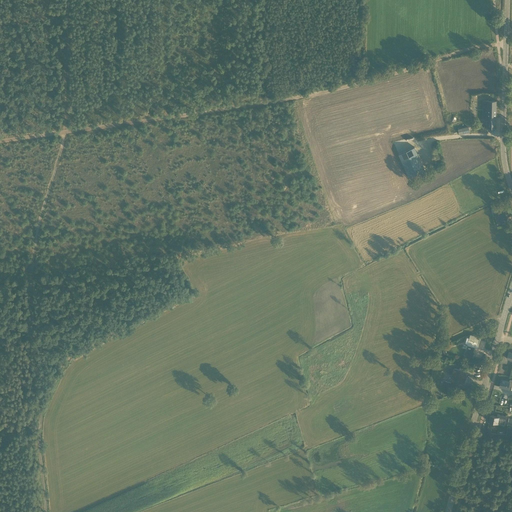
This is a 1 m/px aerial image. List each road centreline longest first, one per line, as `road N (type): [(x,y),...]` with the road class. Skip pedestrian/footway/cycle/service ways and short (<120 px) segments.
road 1 (track): [(64,132),(283,100),(497,44)]
road 2 (track): [(43,511),(25,280)]
road 3 (secondary): [(447,511),(511,289)]
road 4 (secondary): [(511,189),(502,147),(507,0)]
road 5 (track): [(25,280),(64,132)]
road 6 (track): [(67,0),(64,132)]
